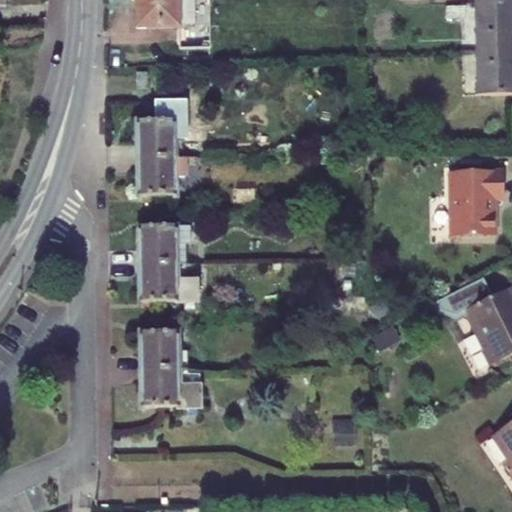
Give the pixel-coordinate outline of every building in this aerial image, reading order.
[(195,27),(194,0),(135,0),(136,29),(195,27)] [(511,2),(475,4),(475,49),(511,47),(511,2)] [(446,23),(467,23),(467,10),(446,11),(446,23)] [(511,47),(475,49),(476,94),(511,93),(511,47)] [(176,159),(175,122),(135,122),(136,160),(176,159)] [(433,144),(442,133),(429,122),(420,133),(433,144)] [(180,175),(180,159),(176,159),(136,160),(136,196),(176,197),(176,175),(180,175)] [(495,235),(495,198),(503,198),(502,170),(449,170),(449,236),(495,235)] [(189,245),(188,228),(137,229),(138,266),(177,265),(185,265),(185,245),(189,245)] [(196,282),(177,283),(177,265),(138,266),(139,303),(197,303),(196,282)] [(511,284),(492,294),(484,278),(436,303),(441,311),(454,313),(464,309),(474,332),(476,331),(484,347),(481,348),(488,365),(511,352),(511,284)] [(178,371),(178,333),(139,333),(140,372),(178,371)] [(199,387),(178,387),(178,371),(140,372),(140,410),(199,408),(199,387)] [(338,442),(359,443),(360,420),(339,419),(338,442)] [(511,419),(491,433),(498,442),(496,448),(502,457),(497,460),(510,479),(511,477),(511,419)]
